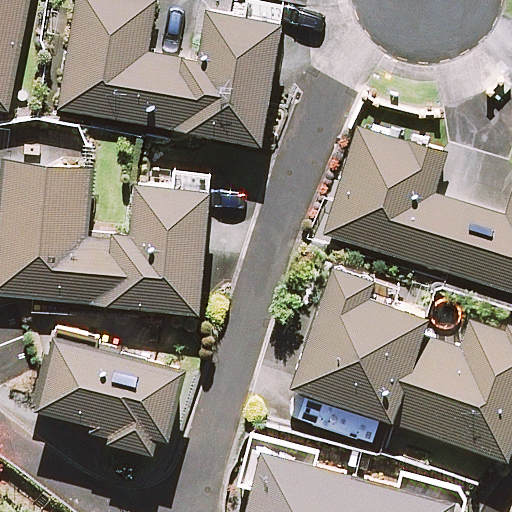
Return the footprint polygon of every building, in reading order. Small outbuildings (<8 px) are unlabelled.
[(0,0),(0,103),(7,105),(27,0),(0,0)] [(154,0),(73,0),(57,105),(259,137),(278,17),(206,6),(198,56),(147,48),(154,0)] [(511,286),(511,165),(499,209),(433,188),(445,148),(359,121),(326,229),(511,286)] [(92,162),(3,155),(0,192),(0,289),(197,306),(207,185),(133,179),(129,236),(86,232),(92,162)] [(371,271),(331,257),(290,377),(403,416),(401,420),(506,456),(511,439),(511,327),(429,299),(426,311),(365,290),(371,271)] [(35,401),(91,413),(88,422),(106,426),(105,432),(150,442),(153,427),(169,430),(186,353),(52,323),(35,401)] [(449,511),(457,485),(257,435),(238,511),(449,511)]
